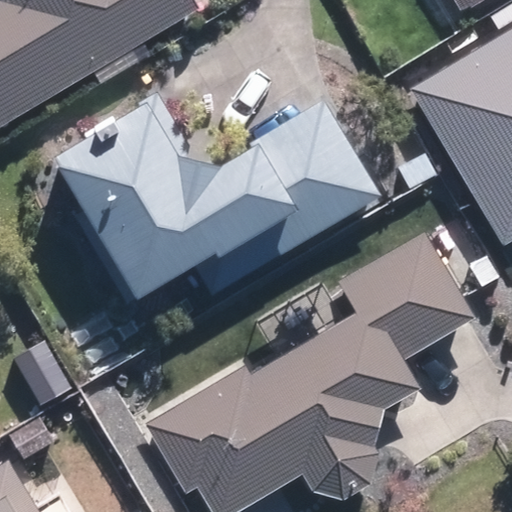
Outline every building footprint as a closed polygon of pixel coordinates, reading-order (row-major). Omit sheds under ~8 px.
[(0,0),(0,127),(207,0),(0,0)] [(511,26),(410,86),(503,247),(511,241),(511,26)] [(162,90),(63,147),(144,288),(194,259),(214,295),(389,195),(333,98),(208,170),(162,90)] [(356,297),(153,408),(197,489),(210,482),(226,511),(311,465),(313,469),(315,472),(318,475),(321,477),(324,480),(328,482),(331,483),(335,485),(339,486),(343,487),(347,487),(350,487),(355,487),(358,486),(362,485),(366,483),(369,481),(373,479),(376,477),(379,474),(381,471),(384,468),(386,464),(388,461),(389,457),(390,453),(391,449),(391,445),(391,441),(390,438),(390,434),(389,430),(387,426),(385,423),(383,419),(375,405),(427,376),(416,357),(485,319),(437,232),(348,281),(356,297)] [(0,511),(77,511),(59,481),(37,494),(8,447),(0,451),(0,511)]
